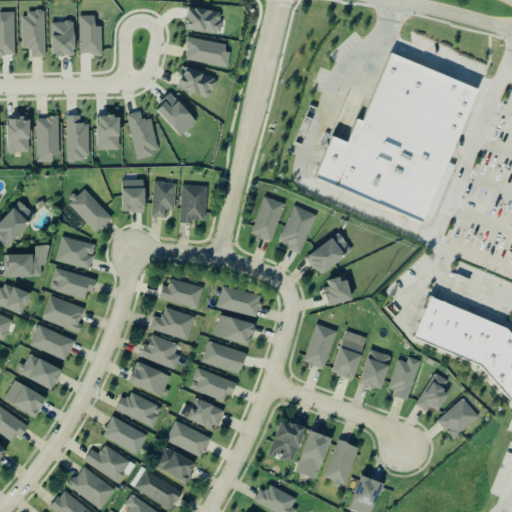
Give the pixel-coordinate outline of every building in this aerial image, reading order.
[(184,27),(217,36),(222,15),(190,6),(184,27)] [(13,12),(0,12),(0,56),(15,56),(13,12)] [(44,12),(20,13),(21,49),(30,49),(31,57),(45,57),(44,12)] [(101,26),(95,26),(95,16),(79,16),(79,55),(101,55),(101,26)] [(52,55),(75,55),(74,22),(51,22),(52,55)] [(230,46),(188,38),(184,60),(225,68),(230,46)] [(425,224),(317,179),(334,138),(349,144),(359,120),(367,123),(395,54),(481,90),(425,224)] [(176,88),(210,99),(217,78),(182,68),(176,88)] [(197,121),(171,94),(155,108),(181,136),(197,121)] [(137,160),(152,157),(151,152),(157,150),(149,120),(144,121),(144,119),(141,120),(139,112),(125,115),(137,160)] [(89,160),(88,124),(80,124),(79,116),(66,116),(66,160),(89,160)] [(120,116),(97,116),(97,150),(120,150),(120,116)] [(35,118),(36,161),(59,160),(58,117),(35,118)] [(29,153),(30,119),(8,118),(7,152),(29,153)] [(122,181),(123,213),(146,212),(145,180),(122,181)] [(175,210),(176,183),(153,182),(152,218),(165,218),(165,210),(175,210)] [(180,222),(206,223),(207,187),(181,186),(180,222)] [(112,218),(83,188),(67,204),(96,234),(112,218)] [(271,242),(284,204),(263,197),(250,235),(271,242)] [(35,204),(41,200),(44,206),(38,210),(35,204)] [(0,221),(0,242),(6,248),(36,217),(19,201),(0,221)] [(277,244),(300,253),(316,216),(293,206),(277,244)] [(319,276),(353,252),(340,233),(306,257),(319,276)] [(96,246),(61,236),(55,261),(89,270),(96,246)] [(47,246),(33,246),(33,254),(8,255),(8,278),(41,277),(41,266),(48,266),(47,246)] [(96,281),(55,268),(49,290),(85,300),(87,292),(93,294),(96,281)] [(353,301),(348,277),(324,282),(329,305),(353,301)] [(203,288),(170,279),(168,287),(162,286),(159,299),(197,309),(203,288)] [(0,306),(23,314),(30,294),(0,284),(0,306)] [(262,296),(222,287),(217,309),(257,318),(262,296)] [(42,320),(78,334),(82,326),(78,324),(84,309),(51,296),(42,320)] [(511,398),(484,366),(415,338),(431,297),(509,329),(511,332),(511,398)] [(194,318),(186,341),(148,329),(152,317),(160,319),(161,315),(162,315),(164,308),(194,318)] [(0,338),(5,340),(12,320),(0,315),(0,338)] [(255,322),(218,316),(214,338),(251,344),(255,322)] [(302,362),(324,370),(337,331),(316,324),(302,362)] [(75,341),(38,326),(29,346),(66,362),(75,341)] [(367,338),(346,332),(333,375),(354,381),(367,338)] [(180,356),(175,354),(178,345),(151,335),(148,346),(144,344),(139,357),(175,370),(180,356)] [(201,363),(239,375),(246,354),(208,342),(201,363)] [(380,391),(392,357),(371,350),(360,384),(380,391)] [(62,369),(26,355),(18,375),(54,389),(62,369)] [(406,401),(420,362),(407,357),(406,363),(397,359),(387,388),(395,391),(393,396),(406,401)] [(170,377),(137,361),(128,381),(166,399),(170,391),(165,389),(170,377)] [(189,389),(223,402),(226,394),(232,396),(237,383),(196,369),(189,389)] [(415,406),(426,412),(429,406),(439,412),(448,395),(442,391),(448,381),(432,373),(415,406)] [(46,396),(13,381),(3,401),(37,416),(46,396)] [(115,413),(154,427),(162,406),(129,395),(127,400),(120,398),(115,413)] [(224,409),(193,399),(187,420),(217,430),(224,409)] [(452,440),(479,419),(464,399),(437,420),(452,440)] [(0,434),(12,443),(17,436),(21,439),(29,428),(0,407),(0,434)] [(137,455),(147,435),(111,418),(102,438),(137,455)] [(293,463),(306,428),(282,419),(269,453),(283,458),(282,459),(293,463)] [(211,438),(174,421),(165,441),(202,458),(211,438)] [(319,480),(331,437),(309,431),(297,474),(319,480)] [(359,447),(338,440),(324,478),(334,481),(332,485),(343,489),(359,447)] [(0,462),(8,453),(0,446),(0,462)] [(91,450),(83,462),(118,484),(124,474),(127,477),(135,465),(104,446),(98,455),(91,450)] [(187,484),(197,464),(166,448),(156,468),(187,484)] [(68,486),(100,511),(115,491),(83,467),(68,486)] [(133,490),(172,511),(182,492),(143,471),(133,490)] [(349,509),(356,511),(371,511),(383,484),(362,475),(349,509)] [(295,511),(272,511),(253,501),(259,490),(263,492),(264,490),(267,491),(269,486),(295,499),(290,508),(296,511),(295,511)] [(88,511),(63,491),(49,508),(53,511),(88,511)] [(156,511),(131,494),(124,505),(129,508),(126,511),(156,511)]
